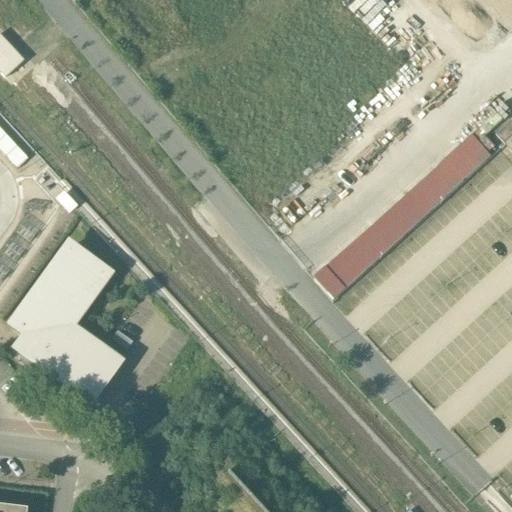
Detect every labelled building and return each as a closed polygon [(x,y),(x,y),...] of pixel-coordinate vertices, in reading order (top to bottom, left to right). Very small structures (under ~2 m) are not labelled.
[(511,0),(486,0),(511,23),(511,0)] [(23,62),(0,37),(0,73),(5,79),(23,62)] [(511,122),(497,135),(511,151),(511,122)] [(472,137),(314,277),(331,297),(489,156),(472,137)] [(76,207),(62,193),(54,200),(67,215),(76,207)] [(116,364),(67,329),(105,276),(67,249),(11,326),(26,337),(18,348),(32,359),(31,361),(88,402),(116,364)] [(180,409),(160,388),(150,397),(169,418),(180,409)]
